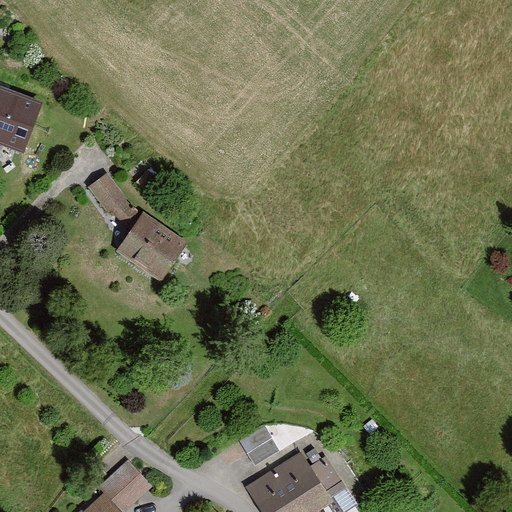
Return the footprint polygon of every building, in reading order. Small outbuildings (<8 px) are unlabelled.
[(0,142),(31,153),(48,99),(0,84),(0,142)] [(137,214),(109,177),(88,193),(116,230),(137,214)] [(190,247),(144,218),(120,256),(166,285),(190,247)] [(264,424),(239,438),(254,464),(279,450),(264,424)] [(300,454),(253,482),(271,511),(330,511),(334,510),(300,454)] [(124,511),(145,491),(119,465),(72,511),(124,511)]
